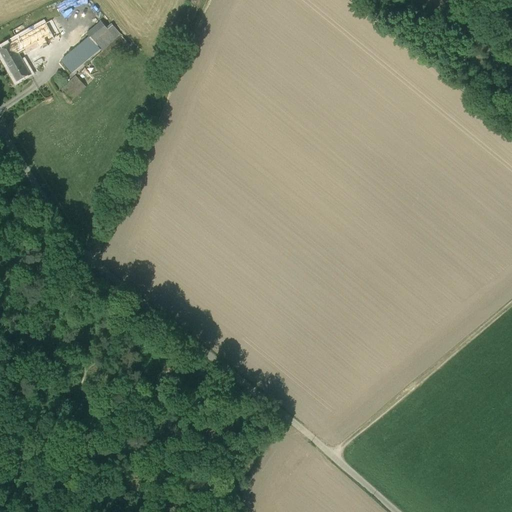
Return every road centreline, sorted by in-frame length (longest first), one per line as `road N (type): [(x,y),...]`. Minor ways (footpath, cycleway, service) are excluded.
road 1 (unclassified): [(86,258),(397,511)]
road 2 (track): [(208,0),(86,258)]
road 3 (track): [(333,457),(511,303)]
road 4 (unclassified): [(86,258),(0,126)]
